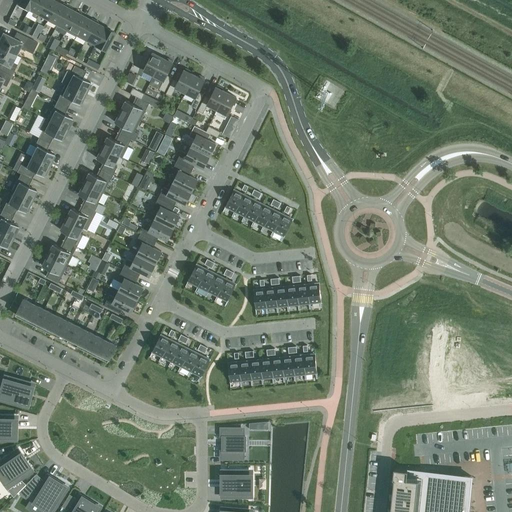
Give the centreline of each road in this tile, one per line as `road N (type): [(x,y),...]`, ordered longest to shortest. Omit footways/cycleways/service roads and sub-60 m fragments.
road 1 (residential): [(142,24),(0,307)]
road 2 (residential): [(194,228),(266,89),(142,24)]
road 3 (residential): [(66,369),(42,428),(53,458),(153,511)]
road 4 (unclassified): [(376,511),(392,428),(511,411)]
road 5 (residential): [(191,511),(200,503),(202,413),(157,415),(112,392)]
road 6 (tertiary): [(341,511),(360,319)]
road 7 (tertiary): [(321,160),(279,67),(208,20)]
road 8 (residential): [(158,298),(225,333),(313,324)]
road 9 (residential): [(194,228),(253,260),(313,253)]
